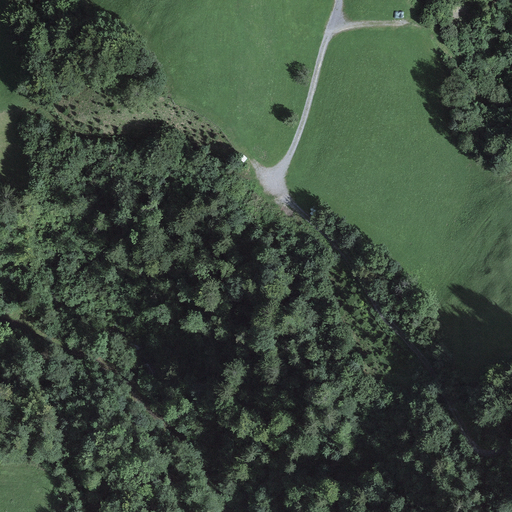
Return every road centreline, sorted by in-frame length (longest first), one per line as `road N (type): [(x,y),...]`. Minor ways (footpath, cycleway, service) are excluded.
road 1 (track): [(511,428),(472,431),(338,247),(275,183)]
road 2 (track): [(332,24),(426,27),(452,54),(475,98),(511,118)]
road 3 (track): [(339,0),(275,183)]
